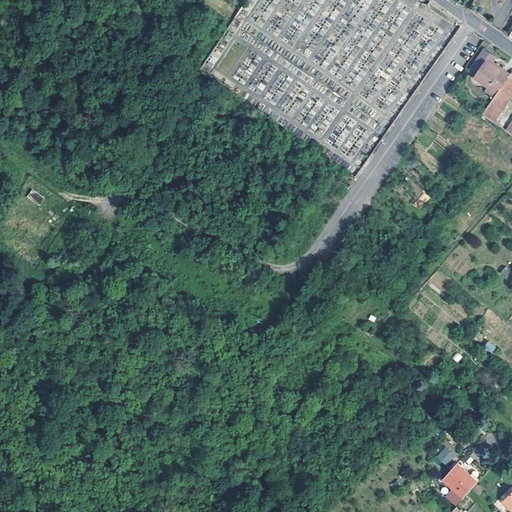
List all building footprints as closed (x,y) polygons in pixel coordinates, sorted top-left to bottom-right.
[(494,56),(485,49),(479,57),(488,63),(494,56)] [(490,84),(497,90),(508,74),(493,64),(492,66),(488,63),(479,57),(470,71),(476,75),(475,77),(487,86),(488,86),(490,84)] [(508,74),(497,90),(493,96),(480,115),(492,123),(511,93),(511,76),(509,74),(508,74)] [(497,90),(490,84),(488,86),(487,86),(484,90),(493,96),(497,90)] [(44,197),(32,188),(26,196),(38,205),(44,197)] [(511,271),(504,267),(500,274),(509,281),(511,276),(511,271)] [(488,341),(483,348),(492,353),(496,346),(488,341)] [(436,457),(446,466),(455,456),(445,447),(436,457)] [(475,482),(456,464),(442,480),(450,489),(443,498),(452,506),(462,495),(475,482)]
